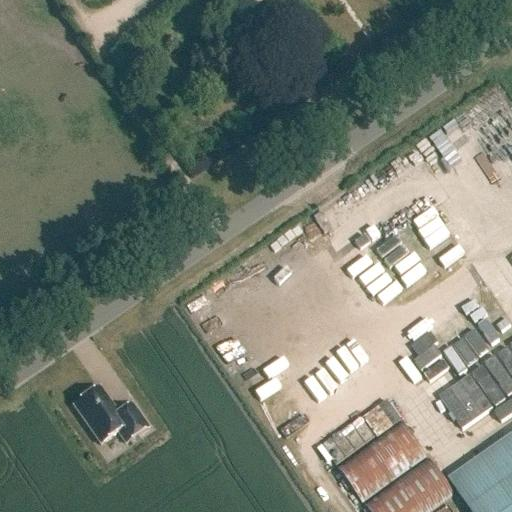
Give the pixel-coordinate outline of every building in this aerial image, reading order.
[(157,61),(136,52),(130,68),(151,76),(157,61)] [(439,131),(414,138),(421,162),(446,155),(439,131)] [(370,171),(376,187),(407,176),(400,159),(370,171)] [(379,233),(399,219),(392,210),(372,224),(379,233)] [(431,261),(453,247),(437,221),(419,232),(422,237),(417,240),(431,261)] [(401,279),(424,266),(411,245),(389,259),(401,279)] [(281,279),(297,264),(285,251),(269,266),(281,279)] [(511,317),(511,262),(502,269),(511,285),(489,300),(503,323),(511,317)] [(395,270),(374,286),(380,295),(402,279),(395,270)] [(435,270),(412,282),(417,293),(441,281),(435,270)] [(490,320),(486,312),(483,313),(473,293),(459,300),(474,329),(490,320)] [(419,334),(453,313),(446,302),(413,323),(419,334)] [(457,314),(448,320),(464,343),(472,337),(457,314)] [(406,390),(436,375),(429,361),(427,362),(419,347),(418,348),(410,334),(413,332),(408,322),(378,337),(406,390)] [(499,349),(511,339),(511,336),(508,330),(493,340),(499,349)] [(370,356),(383,377),(393,371),(380,350),(370,356)] [(496,357),(510,384),(511,382),(511,356),(509,351),(496,357)] [(497,392),(507,387),(495,366),(486,372),(497,392)] [(465,373),(451,381),(446,372),(430,381),(445,410),(449,408),(456,421),(483,407),(465,373)] [(481,374),(473,380),(488,401),(496,396),(481,374)] [(99,390),(73,409),(100,447),(118,435),(125,446),(148,430),(132,406),(118,416),(99,390)] [(384,398),(358,411),(368,432),(394,419),(384,398)] [(444,438),(450,428),(429,414),(422,424),(444,438)] [(337,471),(366,511),(432,511),(454,497),(402,425),(337,471)] [(467,511),(511,511),(511,440),(449,484),(467,511)]
